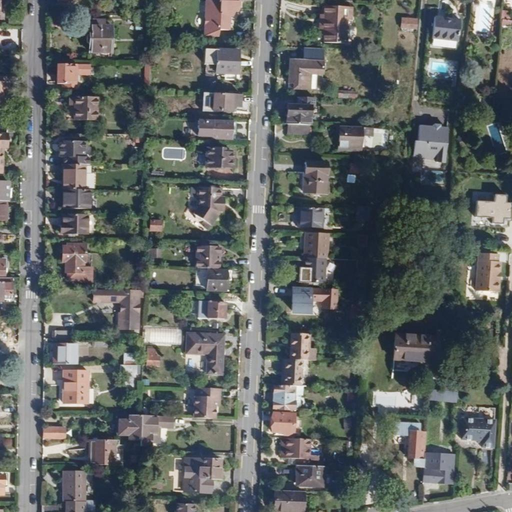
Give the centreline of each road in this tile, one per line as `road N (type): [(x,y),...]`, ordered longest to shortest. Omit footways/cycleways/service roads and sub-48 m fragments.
road 1 (residential): [(245,511),(267,0)]
road 2 (residential): [(28,511),(35,0)]
